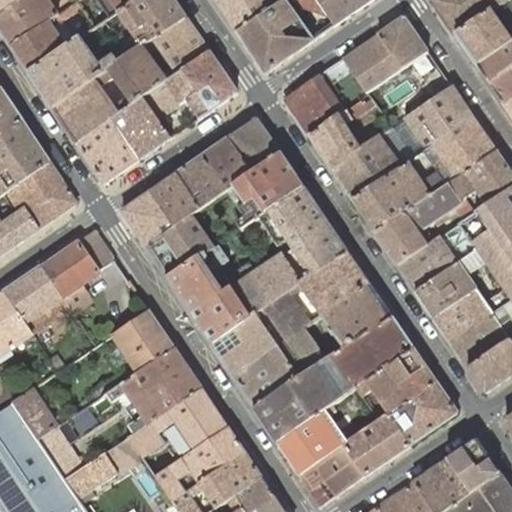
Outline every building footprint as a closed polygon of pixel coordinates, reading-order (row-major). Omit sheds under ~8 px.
[(0,0),(0,16),(23,0),(0,0)] [(23,0),(0,16),(0,28),(12,47),(51,22),(58,17),(60,16),(50,0),(23,0)] [(92,0),(84,0),(79,4),(83,10),(96,29),(103,24),(89,3),(92,0)] [(187,18),(174,0),(137,0),(119,13),(105,22),(110,30),(124,20),(137,40),(124,50),(130,57),(141,50),(187,18)] [(137,0),(109,0),(119,13),(137,0)] [(238,33),(286,1),(286,0),(215,0),(216,0),(238,33)] [(315,41),(375,0),(286,0),(286,1),(315,41)] [(511,0),(433,0),(433,3),(456,36),(493,11),(508,0),(511,0)] [(238,33),(266,74),(267,74),(315,41),(286,1),(238,33)] [(79,4),(60,16),(58,17),(51,22),(68,48),(75,44),(62,23),(83,10),(79,4)] [(511,38),(493,11),(456,36),(456,37),(457,37),(477,65),(511,40),(511,38)] [(211,53),(187,18),(141,50),(146,56),(158,48),(172,69),(161,77),(166,84),(211,53)] [(404,20),(345,60),(369,93),(429,53),(406,20),(404,20)] [(51,22),(12,47),(30,75),(68,48),(51,22)] [(75,44),(68,48),(30,75),(54,109),(111,70),(121,64),(130,57),(124,50),(115,56),(101,65),(82,39),(75,44)] [(511,40),(477,65),(503,103),(511,97),(511,40)] [(146,56),(141,50),(130,57),(121,64),(111,70),(54,109),(77,145),(114,120),(136,105),(144,99),(165,85),(166,84),(161,77),(146,56)] [(238,92),(211,53),(166,84),(165,85),(144,99),(160,121),(180,107),(187,102),(190,107),(182,112),(191,126),(238,94),(238,92)] [(429,53),(406,69),(429,104),(453,87),(429,53)] [(369,93),(345,60),(285,100),(285,102),(309,137),(346,112),(351,108),(362,101),(365,105),(373,99),(369,93)] [(392,128),(362,148),(332,170),(354,201),(411,162),(427,151),(475,120),(453,87),(393,129),(392,128)] [(0,140),(25,123),(2,89),(0,90),(0,140)] [(511,97),(503,103),(511,116),(511,97)] [(160,121),(144,99),(136,105),(114,120),(141,160),(172,139),(160,121)] [(377,105),(373,99),(365,105),(362,101),(351,108),(357,117),(377,105)] [(346,112),(309,137),(332,170),(362,148),(346,124),(351,120),(346,112)] [(114,120),(77,145),(104,185),(105,185),(141,160),(114,120)] [(498,153),(475,120),(427,151),(432,158),(442,172),(450,184),(498,153)] [(256,121),(229,140),(254,173),(281,154),(258,121),(256,121)] [(25,123),(0,140),(0,198),(4,196),(13,189),(51,163),(25,123)] [(229,140),(205,156),(229,190),(234,187),(254,173),(229,140)] [(432,158),(427,151),(411,162),(416,169),(432,158)] [(511,189),(511,173),(498,153),(450,184),(463,202),(469,198),(479,191),(489,205),(511,189)] [(254,173),(234,187),(246,203),(238,208),(244,216),(236,222),(241,230),(260,218),(268,213),(304,189),(281,154),(254,173)] [(205,156),(177,175),(201,210),(223,195),(227,192),(229,190),(205,156)] [(411,162),(354,201),(376,234),(407,213),(433,195),(450,184),(442,172),(426,184),(416,169),(411,162)] [(0,256),(0,257),(40,230),(77,205),(78,203),(51,163),(13,189),(26,208),(21,211),(17,213),(3,223),(0,218),(0,256)] [(177,175),(152,192),(175,228),(193,216),(201,210),(177,175)] [(407,213),(376,234),(398,267),(430,246),(427,241),(432,237),(428,230),(462,207),(470,218),(479,213),(469,198),(463,202),(450,184),(433,195),(407,213)] [(234,187),(229,190),(227,192),(231,198),(238,208),(246,203),(234,187)] [(26,208),(13,189),(4,196),(17,213),(21,211),(26,208)] [(348,253),(304,189),(268,213),(260,218),(278,245),(286,240),(311,278),(348,253)] [(511,189),(489,205),(479,213),(470,218),(460,225),(478,252),(484,261),(495,277),(499,282),(511,301),(511,189)] [(175,228),(152,192),(123,212),(147,248),(175,228)] [(227,192),(223,195),(227,201),(231,198),(227,192)] [(175,228),(147,248),(168,280),(202,257),(215,248),(193,216),(175,228)] [(478,252),(460,225),(442,237),(460,263),(478,252)] [(96,230),(79,242),(95,266),(112,254),(96,230)] [(430,246),(398,267),(417,293),(460,263),(442,237),(430,246)] [(79,242),(42,268),(63,298),(100,273),(95,266),(79,242)] [(202,257),(168,280),(212,346),(257,315),(264,310),(303,284),(282,252),(225,291),(208,266),(221,257),(215,248),(202,257)] [(484,261),(478,252),(460,263),(417,293),(434,319),(478,289),(466,273),(484,261)] [(371,285),(348,253),(311,278),(303,284),(264,310),(286,343),(306,329),(323,317),(371,285)] [(42,268),(5,294),(26,323),(63,298),(42,268)] [(499,282),(495,277),(484,285),(490,293),(493,292),(498,288),(496,285),(499,282)] [(511,303),(511,301),(499,282),(496,285),(498,288),(493,292),(505,308),(511,303)] [(393,317),(371,285),(323,317),(306,329),(286,343),(308,375),(328,360),(345,349),(393,317)] [(478,289),(434,319),(452,346),(495,315),(484,298),(490,293),(484,285),(478,289)] [(5,294),(0,296),(0,357),(33,335),(26,323),(5,294)] [(63,298),(26,323),(33,335),(70,309),(63,298)] [(511,316),(511,303),(505,308),(495,315),(452,346),(469,371),(511,341),(511,340),(501,324),(511,316)] [(257,315),(212,346),(234,378),(279,348),(286,343),(264,310),(257,315)] [(150,311),(115,336),(140,373),(176,349),(150,311)] [(328,360),(308,375),(300,380),(256,410),(277,443),(326,410),(333,405),(357,389),(415,349),(393,317),(345,349),(328,360)] [(511,378),(511,341),(469,371),(486,394),(488,394),(511,378)] [(308,375),(286,343),(279,348),(234,378),(256,410),(300,380),(308,375)] [(203,390),(176,349),(140,373),(126,383),(122,385),(107,395),(113,403),(127,393),(143,417),(129,427),(135,436),(149,426),(169,413),(203,390)] [(438,383),(415,349),(357,389),(363,398),(372,391),(389,414),(438,383)] [(67,353),(53,363),(59,373),(74,363),(67,353)] [(122,385),(126,383),(122,377),(117,376),(101,387),(107,395),(122,385)] [(458,413),(438,383),(389,414),(412,446),(458,415),(458,413)] [(229,429),(203,390),(169,413),(149,426),(135,436),(131,438),(144,458),(157,478),(194,452),(229,429)] [(31,391),(22,398),(14,403),(38,441),(56,429),(31,391)] [(14,403),(0,413),(0,437),(51,511),(86,511),(80,501),(66,482),(38,441),(14,403)] [(326,410),(277,443),(299,476),(343,446),(349,442),(331,416),(338,411),(333,405),(326,410)] [(379,421),(349,442),(343,446),(366,477),(412,446),(389,414),(389,415),(379,421)] [(56,429),(38,441),(66,482),(84,470),(56,429)] [(246,453),(229,429),(194,452),(157,478),(174,503),(188,493),(200,485),(246,453)] [(0,503),(6,511),(51,511),(0,437),(0,503)] [(144,458),(131,438),(106,455),(119,474),(144,458)] [(476,442),(448,460),(471,495),(501,474),(479,442),(476,442)] [(343,446),(299,476),(321,508),(366,477),(343,446)] [(188,493),(174,503),(179,511),(203,511),(194,498),(203,492),(216,510),(228,502),(236,496),(263,479),(246,453),(200,485),(188,493)] [(106,455),(84,470),(66,482),(80,501),(119,474),(106,455)] [(448,460),(414,483),(433,511),(445,511),(471,495),(448,460)] [(471,495),(445,511),(511,511),(511,490),(501,474),(471,495)] [(285,511),(263,479),(236,496),(244,508),(246,511),(285,511)] [(377,509),(379,511),(433,511),(414,483),(377,509)] [(246,511),(244,508),(236,496),(228,502),(235,511),(246,511)]
